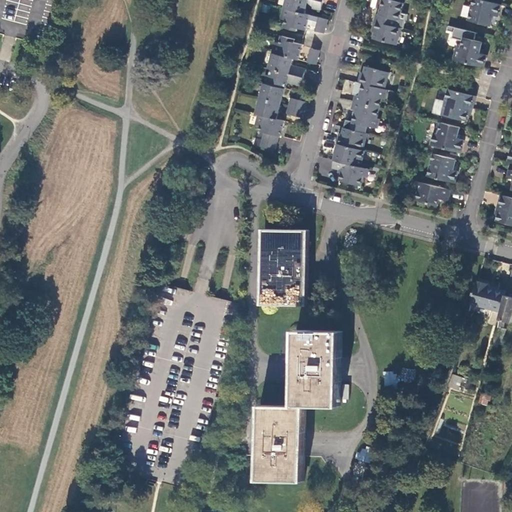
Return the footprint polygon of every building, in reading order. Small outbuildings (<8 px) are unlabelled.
[(310,0),(287,0),(285,10),(306,15),(308,8),(322,11),(324,3),(310,0)] [(378,15),(376,23),(394,28),(396,21),(400,21),(402,14),(404,5),(385,0),(384,0),(380,16),(378,15)] [(502,6),(477,0),(475,0),(469,22),(492,27),(495,17),(499,18),(502,6)] [(287,21),(285,27),(285,29),(298,32),(299,29),(307,32),(308,30),(311,17),(306,15),(285,10),(283,20),(287,21)] [(320,19),(317,33),(325,34),(328,21),(320,19)] [(394,28),(376,23),(374,30),(376,31),(374,40),(397,46),(401,29),(394,28)] [(477,34),(450,27),(448,32),(455,34),(454,40),(464,42),(462,50),(458,49),(455,62),(484,69),(488,56),(480,54),(483,43),(475,41),(477,34)] [(300,61),(303,47),(304,46),(295,43),(296,40),(283,37),(281,45),(276,44),(273,54),(274,55),(294,60),(300,61)] [(309,63),(317,66),(321,51),(312,49),(309,63)] [(272,71),(305,79),(307,70),(293,67),(294,60),(274,55),(270,70),(272,71)] [(362,76),(359,84),(364,85),(385,90),(390,74),(366,68),(364,77),(362,76)] [(286,90),(287,90),(288,83),(302,87),(305,79),(272,71),(270,77),(268,76),(266,85),(286,90)] [(266,85),(265,85),(261,100),(282,105),(286,90),(266,85)] [(355,103),(381,110),(383,100),(385,90),(364,85),(360,96),(357,95),(355,103)] [(473,110),(477,97),(463,94),(450,91),(446,104),(443,105),(441,111),(443,113),(443,116),(468,122),(471,110),(473,110)] [(290,107),(305,111),(307,103),(292,99),(290,107)] [(282,105),(261,100),(257,115),(260,116),(278,120),(282,105)] [(378,119),(381,110),(355,103),(353,111),(357,112),(354,124),(376,129),(378,119)] [(288,115),(303,119),(305,111),(290,107),(288,115)] [(282,137),(286,122),(278,120),(260,116),(257,126),(262,127),(260,132),(266,133),(264,141),(262,148),(276,151),(280,137),(282,137)] [(459,140),(461,128),(443,124),(440,135),(436,134),(433,146),(462,154),(465,141),(459,140)] [(364,151),(368,135),(344,129),(342,138),(339,137),(338,145),(364,151)] [(255,146),(262,148),(264,141),(257,139),(255,146)] [(362,168),(366,152),(364,151),(338,145),(336,152),(338,153),(336,161),(362,168)] [(455,171),(457,160),(435,155),(429,178),(456,185),(459,172),(455,171)] [(362,168),(336,161),(334,169),(343,172),(341,181),(362,187),(365,178),(367,169),(362,168)] [(450,199),(452,191),(422,183),(419,193),(417,201),(438,207),(440,200),(441,197),(450,199)] [(511,198),(502,196),(499,208),(501,209),(498,222),(511,225),(511,198)] [(266,256),(265,279),(264,305),(307,306),(309,231),(266,230),(266,256)] [(511,277),(508,291),(507,295),(506,295),(502,312),(500,319),(501,320),(499,328),(506,330),(508,322),(511,323),(511,277)] [(472,303),(502,312),(506,295),(507,295),(508,291),(489,285),(490,283),(479,280),(472,303)] [(501,345),(504,346),(508,330),(506,330),(499,328),(495,344),(498,344),(501,345)] [(299,331),(298,381),(298,406),(305,406),(340,407),(341,358),(342,332),(299,331)] [(398,372),(384,372),(384,385),(397,386),(398,372)] [(447,387),(458,391),(463,378),(453,374),(447,387)] [(479,393),(478,403),(488,405),(490,395),(479,393)] [(262,405),(261,456),(261,457),(260,481),(303,482),(305,406),(298,406),(262,405)] [(357,460),(368,462),(370,451),(359,449),(357,460)]
